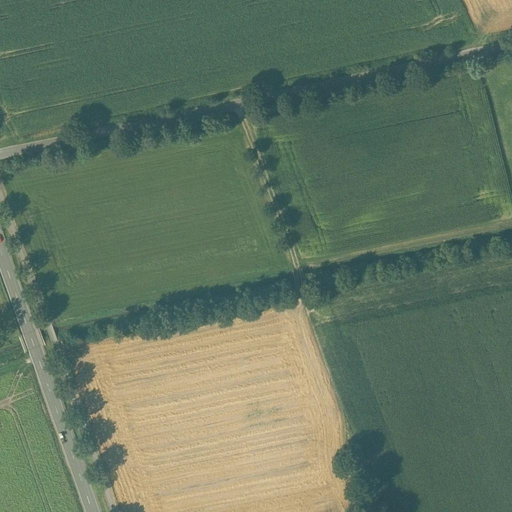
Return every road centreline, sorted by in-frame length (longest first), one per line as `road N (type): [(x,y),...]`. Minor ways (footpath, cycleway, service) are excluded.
road 1 (unclassified): [(511,41),(0,153)]
road 2 (secondary): [(0,243),(91,511)]
road 3 (track): [(236,102),(312,312)]
